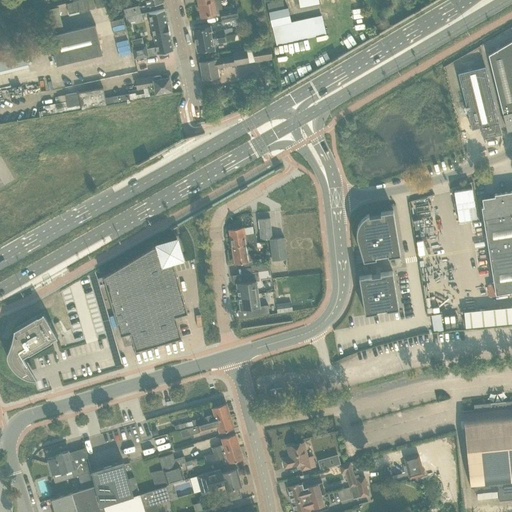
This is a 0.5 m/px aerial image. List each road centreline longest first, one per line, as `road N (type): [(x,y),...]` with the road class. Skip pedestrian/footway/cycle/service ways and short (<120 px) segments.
road 1 (secondary): [(0,291),(289,125)]
road 2 (secondary): [(285,101),(0,264)]
road 3 (unclassified): [(25,511),(7,441),(22,419),(230,356)]
road 4 (secondary): [(306,115),(506,0)]
road 5 (tertiary): [(230,356),(312,330),(329,316),(338,295),(330,198)]
road 6 (secondary): [(460,0),(285,101)]
road 7 (unclassified): [(330,198),(439,178),(511,152)]
road 8 (residential): [(259,188),(216,216),(228,346)]
road 9 (tertiary): [(270,511),(230,356)]
